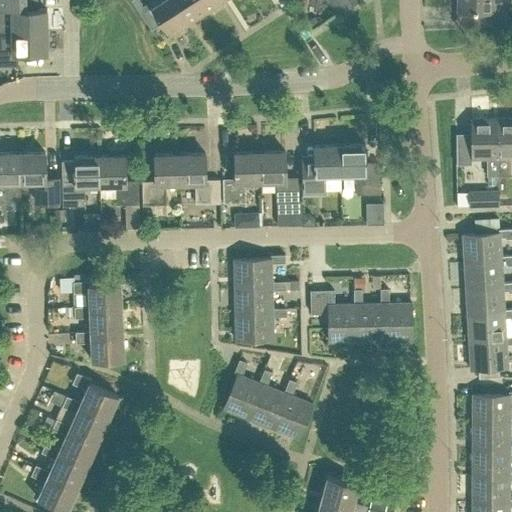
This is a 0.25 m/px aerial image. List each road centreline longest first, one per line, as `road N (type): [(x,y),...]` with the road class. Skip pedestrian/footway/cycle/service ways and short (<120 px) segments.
road 1 (residential): [(0,446),(35,366),(38,278),(56,250),(76,241),(427,232)]
road 2 (residential): [(72,88),(336,78),(374,46),(410,34)]
road 3 (residential): [(439,511),(427,232)]
road 4 (residential): [(427,232),(412,66)]
